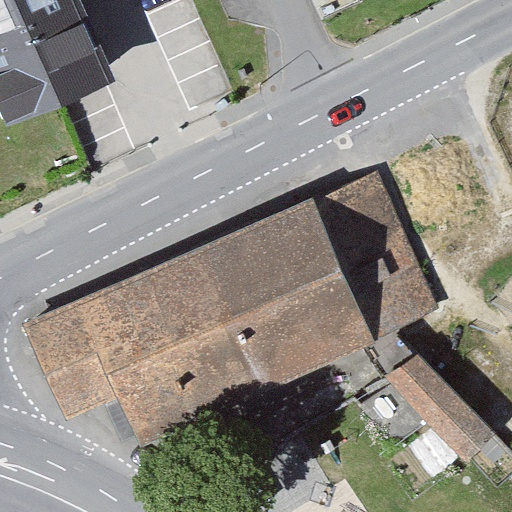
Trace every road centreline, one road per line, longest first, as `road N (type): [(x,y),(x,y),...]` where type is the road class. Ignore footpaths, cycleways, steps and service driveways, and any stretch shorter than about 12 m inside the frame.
road 1 (tertiary): [(0,278),(511,17)]
road 2 (tertiary): [(124,511),(0,455)]
